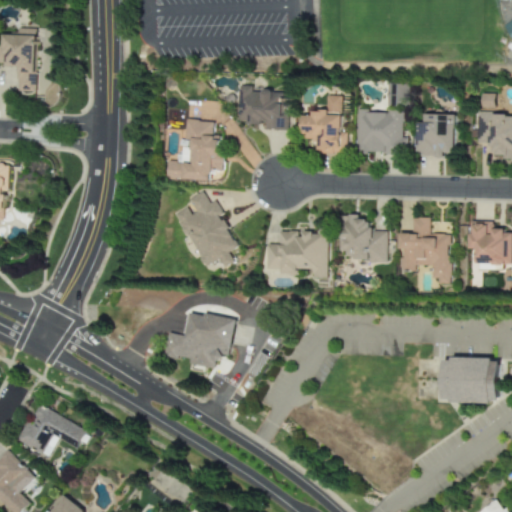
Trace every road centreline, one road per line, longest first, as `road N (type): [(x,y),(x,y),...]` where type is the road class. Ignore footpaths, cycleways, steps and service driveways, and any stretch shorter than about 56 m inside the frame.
road 1 (tertiary): [(339,511),(130,369),(0,304)]
road 2 (tertiary): [(39,355),(89,255),(109,182),(108,0)]
road 3 (tertiary): [(0,335),(138,408),(296,511)]
road 4 (residential): [(283,186),(511,192)]
